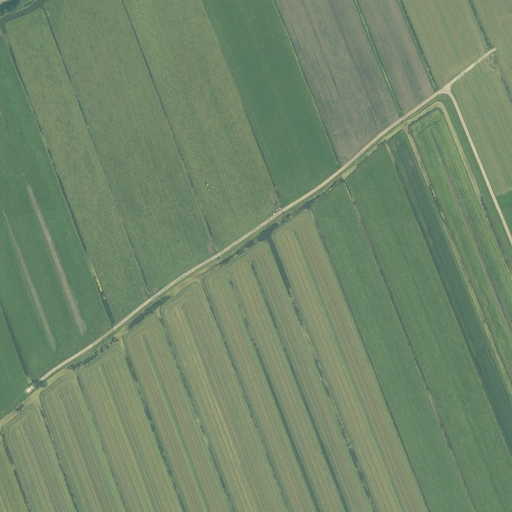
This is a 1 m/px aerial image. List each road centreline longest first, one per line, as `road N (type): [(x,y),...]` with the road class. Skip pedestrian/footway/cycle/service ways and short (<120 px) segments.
road 1 (track): [(444,89),(0,414)]
road 2 (track): [(511,244),(444,89),(496,48)]
